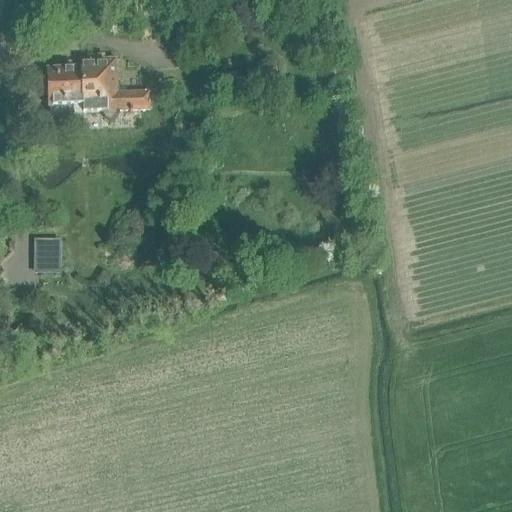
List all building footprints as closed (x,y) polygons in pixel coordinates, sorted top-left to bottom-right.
[(99,95),(100,115),(102,115),(102,118),(107,122),(114,122),(119,119),(119,113),(151,113),(151,95),(118,95),(116,61),(81,62),(81,69),(82,69),(84,96),(99,95)] [(245,71),(247,85),(249,100),(281,96),(277,67),(267,68),(267,62),(258,63),(259,70),(245,71)] [(83,115),(100,115),(99,95),(84,96),(82,69),(81,69),(46,71),(47,90),(49,117),(55,122),(67,122),(74,116),(73,108),(82,107),(83,115)] [(243,99),(241,81),(240,73),(216,77),(220,102),(243,99)] [(32,243),(32,258),(59,258),(59,243),(32,243)] [(0,346),(8,352),(24,333),(19,329),(14,335),(0,322),(0,346)]
